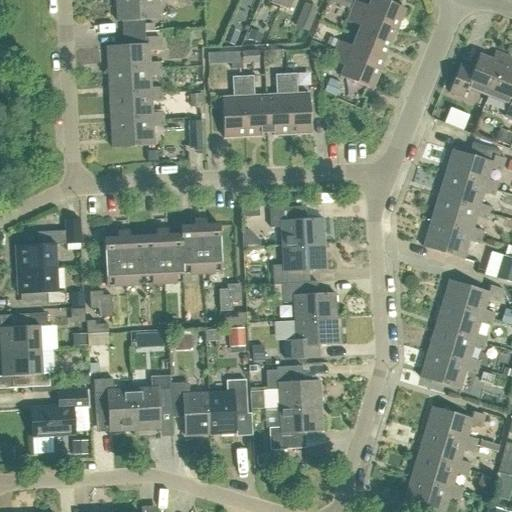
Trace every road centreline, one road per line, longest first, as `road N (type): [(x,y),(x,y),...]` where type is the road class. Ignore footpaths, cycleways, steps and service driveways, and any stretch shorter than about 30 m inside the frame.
road 1 (residential): [(335,511),(382,363),(373,210),(382,179)]
road 2 (residential): [(72,186),(361,172),(382,179)]
road 3 (residential): [(277,511),(150,475),(0,483)]
road 4 (residential): [(382,179),(455,3)]
road 5 (residential): [(72,186),(62,0)]
